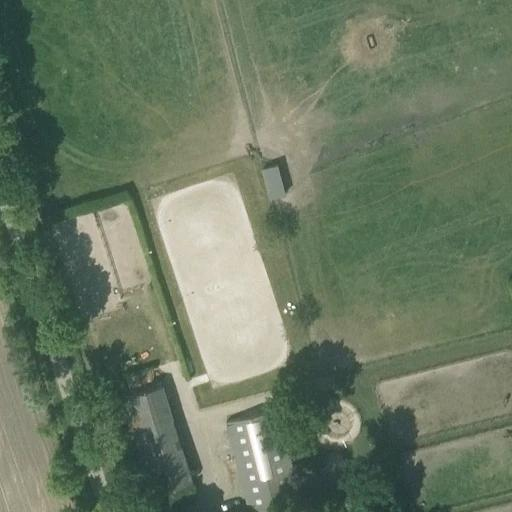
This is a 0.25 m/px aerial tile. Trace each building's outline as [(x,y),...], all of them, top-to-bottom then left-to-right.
[(260,166),(269,196),(286,191),(276,161),(260,166)] [(115,397),(145,495),(192,480),(161,384),(115,397)] [(226,421),(249,511),(257,509),(302,498),(278,408),(226,421)] [(411,456),(453,456),(452,412),(410,413),(411,456)] [(452,505),(453,462),(428,462),(427,504),(452,505)]
